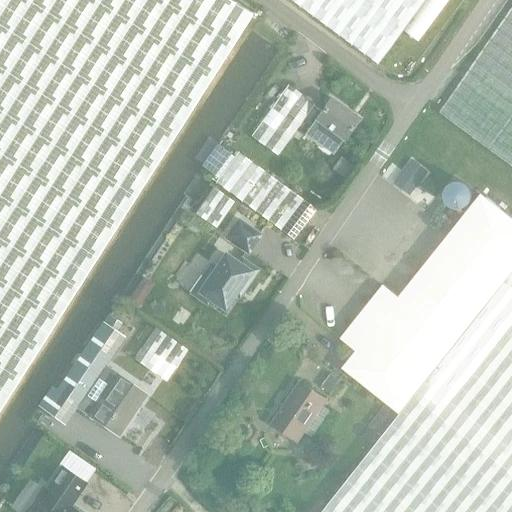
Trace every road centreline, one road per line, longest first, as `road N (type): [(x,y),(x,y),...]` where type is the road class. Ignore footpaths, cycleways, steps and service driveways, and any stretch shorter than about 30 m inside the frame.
road 1 (unclassified): [(139,511),(409,109)]
road 2 (unclassified): [(409,109),(262,0)]
road 3 (unclassified): [(409,109),(484,0)]
